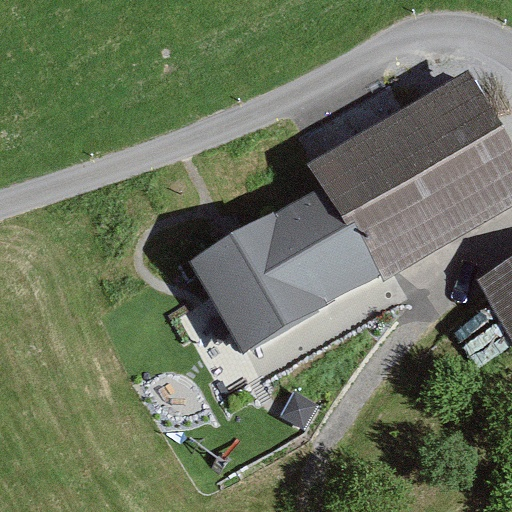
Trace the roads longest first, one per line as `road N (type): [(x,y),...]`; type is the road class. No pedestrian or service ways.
road 1 (unclassified): [(511,45),(479,27),(440,30),(206,137),(0,205)]
road 2 (track): [(511,229),(367,380),(314,478),(312,511)]
